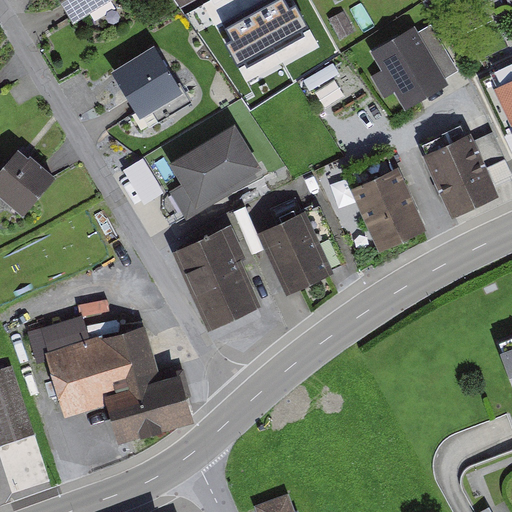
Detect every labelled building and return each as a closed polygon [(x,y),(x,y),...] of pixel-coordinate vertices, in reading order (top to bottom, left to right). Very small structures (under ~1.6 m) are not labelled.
[(92,0),(63,0),(74,14),(92,0)] [(287,6),(284,0),(253,0),(263,19),(287,6)] [(422,32),(417,24),(373,50),(384,69),(374,75),(387,98),(398,92),(408,109),(451,84),(447,78),(462,69),(435,24),(422,32)] [(184,99),(150,50),(121,71),(155,119),(184,99)] [(511,77),(493,86),(511,125),(511,77)] [(261,170),(234,124),(172,161),(199,207),(261,170)] [(462,135),(429,152),(458,206),(491,189),(462,135)] [(52,177),(16,149),(0,169),(0,200),(21,217),(52,177)] [(126,167),(145,202),(163,193),(145,157),(126,167)] [(395,164),(355,185),(384,242),(424,221),(395,164)] [(300,207),(262,231),(295,285),(334,261),(300,207)] [(221,225),(174,251),(213,322),(261,296),(221,225)] [(136,317),(48,355),(73,413),(103,400),(120,440),(200,406),(184,367),(161,377),(136,317)] [(511,341),(499,347),(511,375),(511,341)] [(10,366),(0,369),(0,439),(32,428),(10,366)] [(53,484),(32,428),(0,439),(0,462),(13,499),(53,484)] [(295,511),(288,492),(256,504),(258,511),(295,511)]
